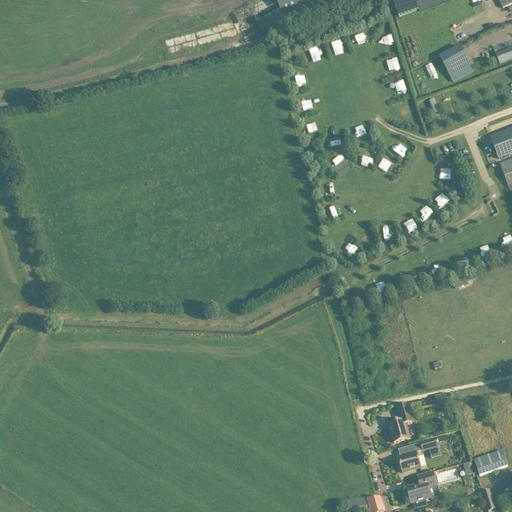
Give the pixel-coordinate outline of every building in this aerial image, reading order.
[(276,0),(286,24),(343,0),(276,0)] [(437,0),(436,0),(417,7),(414,0),(404,0),(394,4),(399,18),(419,11),(419,12),(439,5),(437,0)] [(511,0),(503,0),(500,2),(503,8),(511,4),(511,0)] [(183,49),(195,45),(192,35),(180,39),(183,49)] [(493,48),(495,53),(499,64),(511,59),(511,38),(493,46),(493,48)] [(441,57),(454,82),(474,72),(461,46),(441,57)] [(301,68),(299,77),(308,79),(309,70),(301,68)] [(434,100),(429,102),(434,115),(439,113),(434,100)] [(405,111),(403,122),(413,123),(415,113),(405,111)] [(511,128),(489,138),(497,159),(511,153),(511,128)] [(338,138),(328,139),(329,148),(339,147),(338,138)] [(398,157),(403,150),(396,145),(391,151),(398,157)] [(331,162),(338,169),(346,161),(339,154),(331,162)] [(511,163),(503,166),(511,186),(511,185),(511,163)] [(351,246),(346,251),(351,257),(356,252),(351,246)] [(435,397),(438,409),(452,406),(449,394),(435,397)] [(396,407),(398,414),(400,421),(389,424),(394,444),(409,439),(405,425),(415,421),(410,404),(396,407)] [(421,443),(423,452),(439,448),(436,438),(421,443)] [(474,461),(480,477),(508,467),(503,451),(474,461)] [(416,453),(408,455),(398,458),(402,474),(420,469),(416,453)] [(463,466),(465,472),(473,470),(471,463),(463,466)] [(419,485),(407,489),(411,504),(421,501),(422,501),(424,509),(428,508),(427,502),(441,498),(438,487),(437,488),(432,472),(417,477),(419,485)] [(481,493),(483,499),(487,511),(495,509),(488,491),(481,493)] [(347,511),(352,511),(370,510),(367,501),(367,497),(344,500),(346,509),(347,509),(347,511)] [(367,501),(370,510),(370,511),(384,511),(386,511),(381,497),(367,501)]
